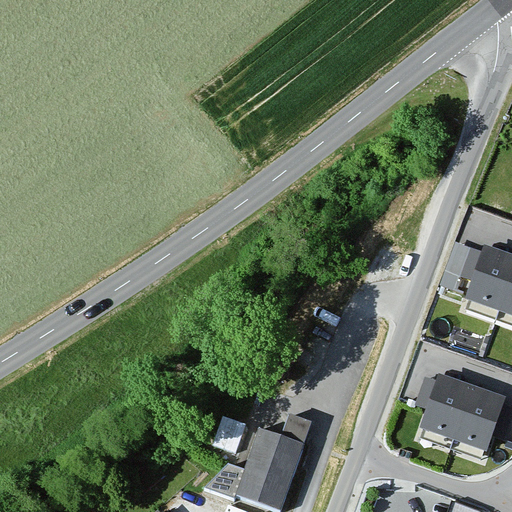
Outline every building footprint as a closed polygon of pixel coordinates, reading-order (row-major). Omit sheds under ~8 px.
[(468,297),(483,256),(456,246),(441,288),(468,297)] [(497,315),(511,272),(511,260),(485,250),(483,256),(468,297),(465,304),(497,315)] [(511,272),(497,315),(511,320),(511,272)] [(454,445),(473,392),(439,379),(419,432),(454,445)] [(506,404),(473,392),(454,445),(486,457),(494,436),(504,408),(506,404)] [(511,420),(511,410),(504,408),(494,436),(505,440),(511,420)] [(259,432),(244,475),(228,469),(204,493),(233,503),(235,500),(268,511),(282,511),(306,448),(313,427),(289,419),(281,440),(259,432)]
